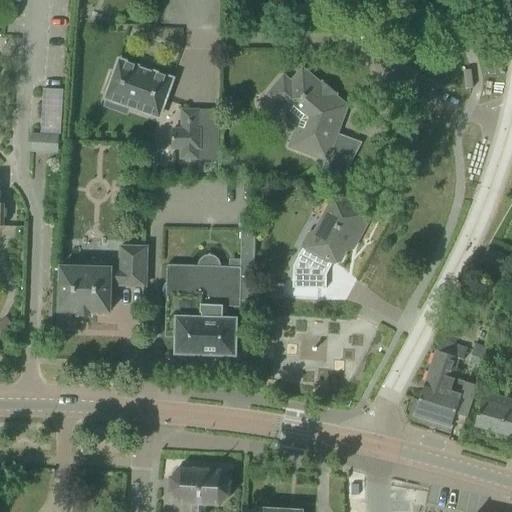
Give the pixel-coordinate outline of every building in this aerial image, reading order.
[(158,118),(171,80),(151,73),(152,72),(139,67),(138,69),(118,61),(114,75),(110,74),(103,93),(107,94),(105,99),(130,108),(158,118)] [(324,162),(320,170),(342,178),(350,164),(327,156),(336,134),(331,132),(338,112),(337,111),(339,104),(332,98),(335,94),(323,83),(320,86),(302,70),(290,84),(283,78),(267,97),(286,113),(284,118),(284,121),(285,124),(286,127),(289,130),(292,133),(287,148),(324,162)] [(40,134),(60,135),(62,91),(43,90),(40,134)] [(173,132),(173,148),(181,149),(181,159),(198,159),(199,112),(182,111),(181,121),(181,132),(173,132)] [(29,151),(56,152),(57,137),(30,135),(29,151)] [(301,249),(292,266),(292,289),(325,290),(326,275),(332,263),(333,264),(340,262),(349,244),(356,241),(370,214),(332,195),(312,231),(306,233),(298,247),(301,249)] [(252,298),(252,283),(254,230),(240,229),(239,260),(228,260),(228,267),(220,267),(220,265),(219,262),(217,259),(215,258),(213,256),(211,256),(209,255),(205,256),(202,257),(200,259),(198,261),(197,264),(197,266),(166,265),(164,338),(175,338),(174,355),(235,357),(236,319),(222,319),(222,307),(240,308),(240,302),(253,302),(253,298),(252,298)] [(59,312),(109,313),(109,283),(119,284),(119,285),(145,286),(146,249),(120,248),(120,272),(110,271),(110,270),(101,269),(101,265),(98,261),(93,259),(92,259),(88,260),(84,264),(83,269),(60,268),(59,312)] [(283,285),(252,283),(252,298),(253,298),(282,300),(283,285)] [(5,318),(0,322),(0,333),(4,338),(14,329),(5,318)] [(490,345),(497,355),(505,353),(506,344),(502,338),(490,345)] [(463,361),(466,350),(442,342),(440,347),(437,346),(418,402),(417,402),(412,417),(451,429),(451,428),(450,427),(454,415),(466,418),(477,385),(465,380),(464,382),(452,379),(459,359),(463,361)] [(468,363),(481,367),(487,348),(474,344),(468,363)] [(474,426),(511,436),(511,400),(484,392),(474,426)] [(191,511),(205,511),(206,507),(218,507),(230,497),(231,482),(221,470),(219,470),(219,471),(208,470),(206,469),(205,470),(195,470),(195,469),(192,469),(192,470),(182,469),(182,468),(180,468),(179,469),(179,470),(171,478),(170,477),(169,478),(169,480),(169,492),(168,492),(168,493),(178,505),(192,506),(191,511)]
